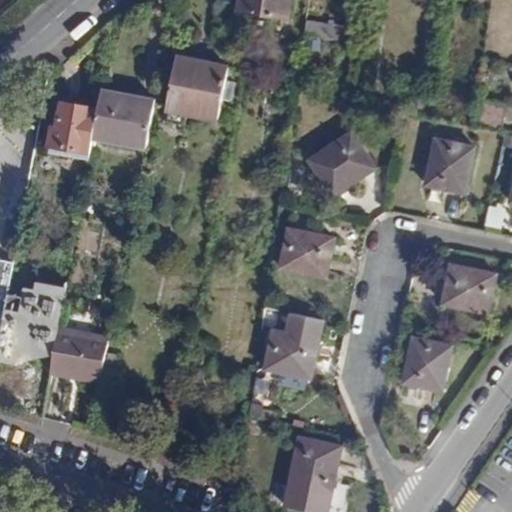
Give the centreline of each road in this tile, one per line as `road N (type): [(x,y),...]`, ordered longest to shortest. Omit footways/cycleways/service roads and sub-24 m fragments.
road 1 (residential): [(426,497),(388,475),(360,389),(395,231),(511,253)]
road 2 (residential): [(158,511),(0,459)]
road 3 (residential): [(511,374),(426,497)]
